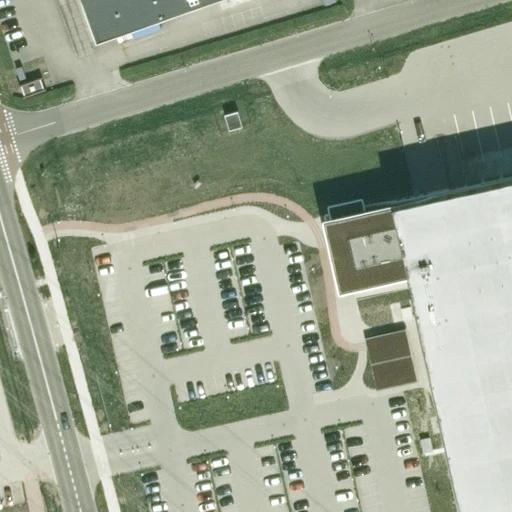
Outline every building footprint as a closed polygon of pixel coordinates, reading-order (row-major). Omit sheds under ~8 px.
[(85,0),(98,37),(203,0),(85,0)] [(417,0),(416,0),(419,12),(458,0),(417,0)] [(334,23),(309,32),(312,40),(337,31),(334,23)] [(44,88),(44,86),(42,80),(41,78),(42,77),(42,76),(19,84),(20,86),(21,85),(25,95),(23,96),(24,97),(46,88),(46,87),(44,88)] [(238,110),(225,114),(229,128),(230,129),(243,126),(242,124),(238,110)] [(341,229),(336,230),(339,245),(344,244),(353,284),(410,272),(413,287),(416,299),(426,347),(463,511),(511,511),(511,173),(466,183),(448,188),(413,195),(337,212),(337,213),(341,229)]
